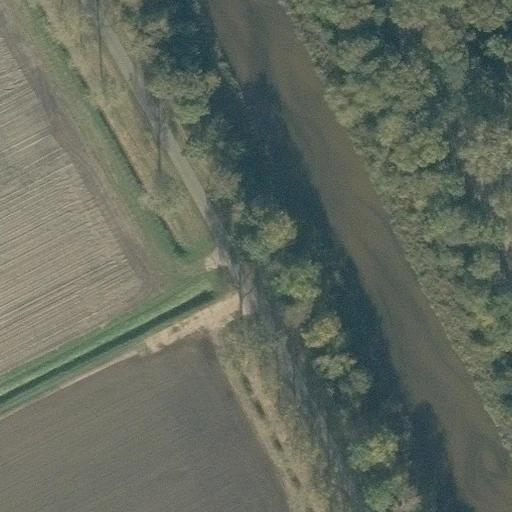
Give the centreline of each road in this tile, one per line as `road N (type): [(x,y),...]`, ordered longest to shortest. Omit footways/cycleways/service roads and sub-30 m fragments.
road 1 (unclassified): [(361,511),(256,303),(82,0)]
road 2 (unclassified): [(511,259),(380,0)]
road 3 (track): [(0,420),(147,346),(256,303)]
